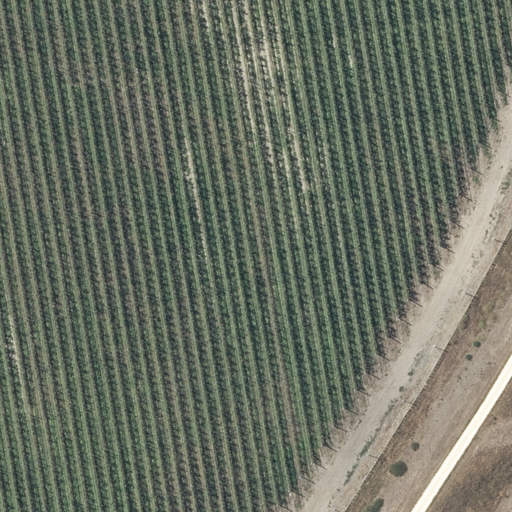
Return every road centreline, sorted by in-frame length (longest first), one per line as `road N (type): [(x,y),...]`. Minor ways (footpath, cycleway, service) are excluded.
road 1 (track): [(411,394),(0,450)]
road 2 (track): [(335,511),(411,394),(511,196)]
